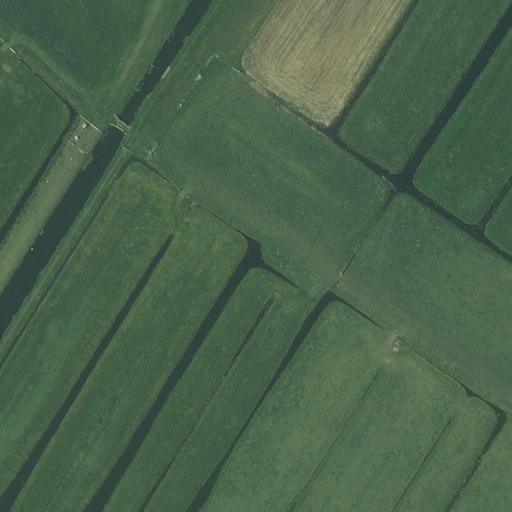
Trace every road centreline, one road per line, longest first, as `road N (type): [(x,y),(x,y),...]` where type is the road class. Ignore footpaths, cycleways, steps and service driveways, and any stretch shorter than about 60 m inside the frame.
road 1 (track): [(511,396),(127,130)]
road 2 (track): [(115,122),(0,12)]
